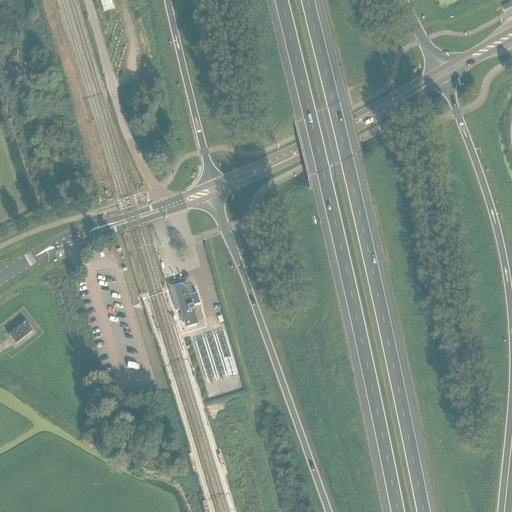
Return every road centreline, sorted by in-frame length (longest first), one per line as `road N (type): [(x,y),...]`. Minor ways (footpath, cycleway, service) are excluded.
road 1 (motorway): [(279,0),(397,511)]
road 2 (motorway): [(423,511),(306,0)]
road 3 (motorway): [(213,189),(327,511)]
road 4 (motorway): [(511,332),(485,192),(440,76)]
road 5 (secondary): [(213,189),(440,76)]
road 6 (secondary): [(0,278),(66,242),(213,189)]
road 7 (motorway): [(166,0),(213,189)]
